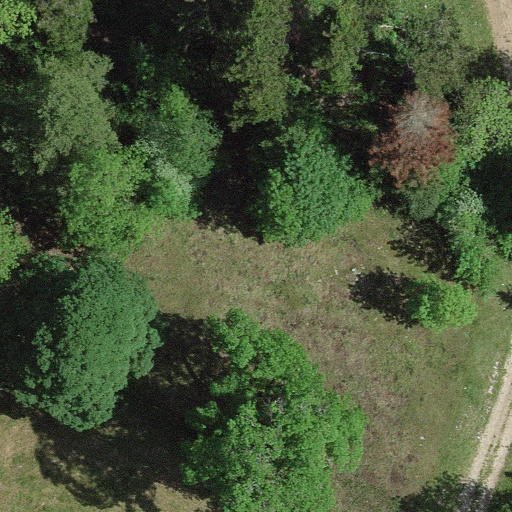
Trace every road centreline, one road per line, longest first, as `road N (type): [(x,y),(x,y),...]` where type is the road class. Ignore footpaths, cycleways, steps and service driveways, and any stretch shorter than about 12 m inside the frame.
road 1 (track): [(469,511),(511,374)]
road 2 (track): [(511,137),(484,0)]
